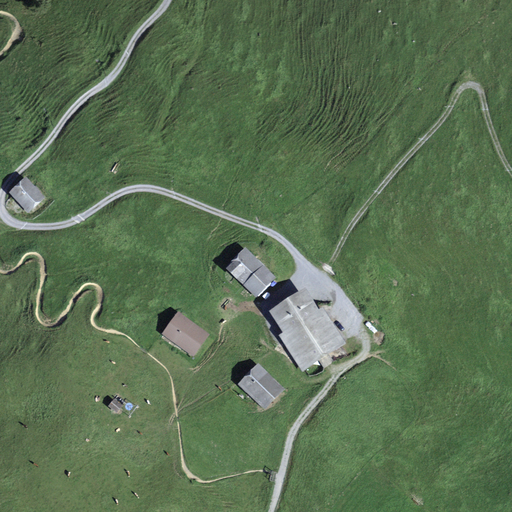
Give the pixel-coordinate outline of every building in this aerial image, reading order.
[(9,193),(28,213),(44,197),(25,178),(9,193)] [(226,268),(256,297),(276,276),(246,247),(226,268)] [(278,335),(301,371),(345,344),(323,308),(318,311),(306,291),(270,313),(282,333),(278,335)] [(164,333),(192,355),(208,334),(179,313),(164,333)] [(239,384),(264,408),(283,388),(258,364),(239,384)] [(109,406),(117,414),(123,407),(114,400),(109,406)]
